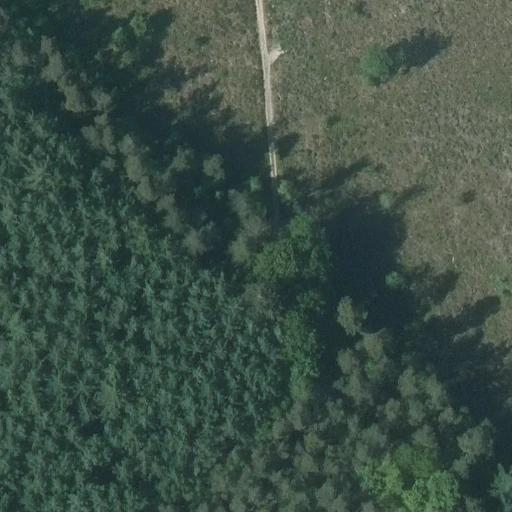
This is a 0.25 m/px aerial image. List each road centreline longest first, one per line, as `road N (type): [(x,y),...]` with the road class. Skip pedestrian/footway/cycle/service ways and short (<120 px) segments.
road 1 (track): [(272,349),(0,111)]
road 2 (track): [(459,511),(272,349)]
